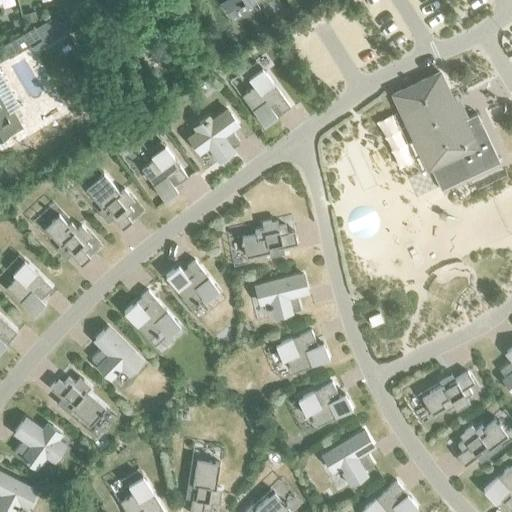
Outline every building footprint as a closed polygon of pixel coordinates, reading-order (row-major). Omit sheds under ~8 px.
[(223,0),(229,11),(241,5),(242,8),(246,5),(254,0),(223,0)] [(34,11),(23,14),(25,23),(36,20),(34,11)] [(55,16),(35,28),(40,36),(45,45),(65,33),(55,16)] [(19,18),(12,20),(15,28),(21,26),(19,18)] [(34,26),(2,44),(8,54),(10,57),(31,45),(34,51),(45,45),(40,36),(35,28),(34,26)] [(264,124),(276,115),(269,106),(275,102),(282,111),(289,105),(262,68),(249,78),(255,85),(242,95),(264,124)] [(0,73),(0,143),(6,140),(3,135),(20,125),(10,109),(18,104),(0,73)] [(436,78),(393,98),(427,171),(432,169),(441,189),(499,162),(476,114),(467,119),(459,102),(450,106),(436,78)] [(220,160),(232,151),(230,149),(239,142),(233,135),(224,141),(220,136),(236,123),(227,111),(211,123),(207,117),(195,126),(199,131),(190,138),(199,151),(208,144),(220,160)] [(142,168),(164,199),(176,191),(166,177),(173,173),(179,181),(186,176),(161,141),(148,150),(154,159),(142,168)] [(109,213),(122,228),(131,221),(126,215),(132,210),(128,205),(133,201),(124,190),(120,193),(104,174),(86,188),(102,208),(98,211),(104,218),(109,213)] [(67,250),(81,265),(89,257),(84,252),(90,246),(85,241),(91,236),(81,226),(77,230),(71,223),(68,226),(56,213),(58,211),(55,208),(47,215),(53,221),(45,228),(60,244),(56,248),(62,255),(67,250)] [(270,256),(278,254),(277,247),(296,243),(293,232),(286,233),(285,225),(277,227),(276,220),(262,223),(264,229),(255,231),(256,235),(242,238),(246,256),(268,251),(270,256)] [(6,287),(34,314),(44,303),(32,292),(37,286),(45,293),(51,287),(35,272),(36,272),(24,261),(13,272),(17,276),(13,280),(11,278),(13,275),(9,272),(2,279),(6,282),(8,281),(10,283),(6,287)] [(195,261),(187,266),(194,275),(188,279),(178,266),(166,275),(190,306),(202,296),(205,300),(218,290),(195,261)] [(271,299),(275,315),(290,312),(289,311),(299,308),(297,300),(287,302),(285,295),(306,290),(303,275),(256,286),(260,302),(271,299)] [(148,291),(141,297),(148,305),(144,310),(136,301),(124,312),(149,339),(161,328),(168,336),(179,325),(148,291)] [(0,332),(1,331),(9,339),(16,332),(0,318),(0,350),(5,344),(0,339),(0,332)] [(122,365),(130,373),(141,361),(108,327),(96,339),(111,354),(106,359),(99,352),(93,358),(100,365),(99,366),(110,377),(122,365)] [(305,343),(314,339),(311,330),(276,344),(282,359),(286,357),(292,372),(328,357),(322,343),(307,349),(305,343)] [(511,346),(505,352),(511,361),(511,367),(508,362),(499,369),(504,377),(502,378),(511,391),(511,346)] [(452,407),(455,412),(470,403),(467,397),(473,394),(469,386),(474,383),(467,370),(450,381),(447,375),(437,380),(440,385),(420,396),(428,410),(426,411),(428,414),(430,413),(431,415),(443,408),(445,411),(452,407)] [(71,408),(91,424),(105,408),(86,391),(90,386),(79,377),(74,382),(69,378),(64,383),(59,378),(50,388),(66,401),(61,406),(67,412),(71,408)] [(305,413),(310,411),(316,425),(351,408),(344,394),(330,401),(327,395),(336,391),(332,382),(298,399),(305,413)] [(460,451),(455,454),(464,466),(480,454),(484,460),(502,446),(499,442),(508,435),(495,417),(484,426),(482,423),(475,428),(471,424),(457,434),(461,440),(455,444),(460,451)] [(33,444),(29,450),(20,444),(15,451),(24,457),(23,458),(36,466),(45,452),(55,459),(64,446),(54,440),(59,433),(47,424),(43,431),(25,418),(16,431),(33,444)] [(340,464),(351,482),(365,474),(362,469),(373,463),(364,449),(372,445),(364,431),(324,455),(332,469),(340,464)] [(192,498),(190,511),(201,511),(202,507),(210,509),(211,501),(218,502),(220,489),(214,488),(218,463),(197,459),(193,484),(187,483),(185,497),(192,498)] [(509,495),(501,502),(510,511),(511,508),(511,460),(481,489),(494,503),(506,492),(509,495)] [(0,491),(0,511),(11,511),(18,500),(27,504),(34,490),(0,472),(0,490),(0,491)] [(121,501),(127,511),(163,511),(142,476),(128,484),(134,493),(121,501)] [(408,511),(416,506),(396,481),(360,511),(361,511),(408,511)] [(285,511),(289,509),(274,492),(255,509),(257,511),(285,511)]
